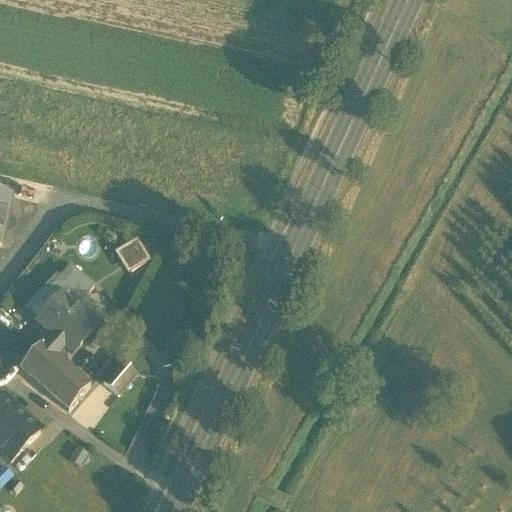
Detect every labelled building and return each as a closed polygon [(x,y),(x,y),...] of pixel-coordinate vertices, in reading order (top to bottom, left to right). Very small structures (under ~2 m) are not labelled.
[(0,250),(1,249),(0,248),(0,242),(9,201),(11,202),(11,200),(0,197),(0,250)] [(114,257),(127,278),(148,265),(135,244),(114,257)] [(61,299),(75,311),(93,290),(69,269),(58,282),(50,291),(60,300),(61,299)] [(24,314),(36,326),(60,300),(50,291),(58,282),(55,279),(24,314)] [(55,359),(63,350),(71,342),(79,349),(96,331),(75,311),(61,299),(60,300),(36,326),(53,341),(45,350),(55,359)] [(72,357),(79,349),(71,342),(63,350),(72,357)] [(89,389),(55,359),(45,350),(41,347),(19,373),(67,414),(89,389)] [(101,387),(116,400),(135,378),(120,365),(101,387)] [(0,405),(0,456),(10,466),(39,435),(3,402),(0,405)] [(3,469),(0,472),(0,492),(13,479),(3,469)] [(9,492),(15,498),(22,489),(16,484),(9,492)]
